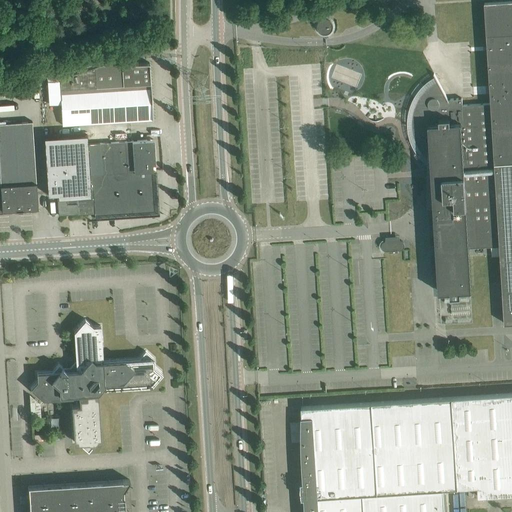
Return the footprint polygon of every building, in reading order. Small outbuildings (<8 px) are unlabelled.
[(423,153),(425,155),(426,157),(426,167),(431,166),(439,292),(450,291),(450,296),(461,295),(460,290),(471,289),(468,247),(499,245),(504,323),(511,322),(511,0),(484,2),(490,103),(462,105),(462,98),(448,99),(438,80),(436,81),(434,82),(433,83),(430,85),(428,87),(427,88),(426,89),(423,92),(421,94),(420,95),(419,98),(418,100),(417,102),(416,104),(415,106),(414,109),(413,111),(413,113),(413,115),(412,118),(412,120),(412,122),(412,126),(412,129),(413,131),(413,133),(414,136),(414,138),(415,140),(416,143),(417,145),(418,147),(420,149),(421,151),(423,153)] [(326,36),(329,35),(331,34),(333,32),(334,30),(335,27),(335,25),(335,22),(334,20),(332,19),(330,17),(327,16),(324,16),(322,16),(320,17),(318,19),(316,21),(315,24),(315,26),(316,29),(317,31),(319,33),(321,35),(323,36),(326,36)] [(60,77),(60,79),(48,80),(49,97),(60,96),(61,125),(152,119),(149,62),(126,64),(126,55),(60,77)] [(0,210),(38,208),(32,121),(0,123),(0,210)] [(99,143),(101,174),(153,170),(153,164),(155,164),(154,139),(99,143)] [(86,189),(84,170),(64,171),(66,197),(57,197),(58,214),(78,213),(77,206),(92,205),(91,189),(86,189)] [(156,170),(153,170),(101,174),(90,174),(91,189),(92,205),(94,205),(95,217),(158,213),(156,170)] [(381,251),(383,252),(384,252),(385,250),(387,250),(389,250),(389,252),(398,252),(398,250),(400,250),(402,249),(403,248),(404,248),(404,247),(404,246),(405,245),(405,244),(404,243),(404,242),(403,241),(402,241),(401,240),(400,240),(400,236),(386,236),(386,241),(384,241),(383,240),(382,240),(380,242),(380,243),(379,245),(379,247),(380,248),(380,250),(381,251)] [(88,449),(96,440),(100,440),(97,392),(104,384),(147,381),(151,385),(162,372),(154,365),(154,358),(145,350),(139,358),(103,361),(101,325),(93,325),(85,318),(74,331),(78,334),(79,359),(70,370),(67,370),(59,363),(52,371),(37,372),(37,380),(30,388),(43,399),(47,395),(78,393),(79,403),(72,404),(74,441),(79,441),(88,449)] [(511,393),(301,406),(306,482),(301,482),(302,498),(307,498),(307,511),(444,511),(443,489),(477,486),(478,496),(511,494),(511,393)] [(263,432),(266,496),(279,495),(278,486),(281,485),(281,483),(283,483),(282,467),(280,467),(279,456),(276,456),(276,443),(269,443),(268,432),(263,432)] [(127,478),(26,486),(28,511),(123,511),(122,489),(128,479),(127,478)]
